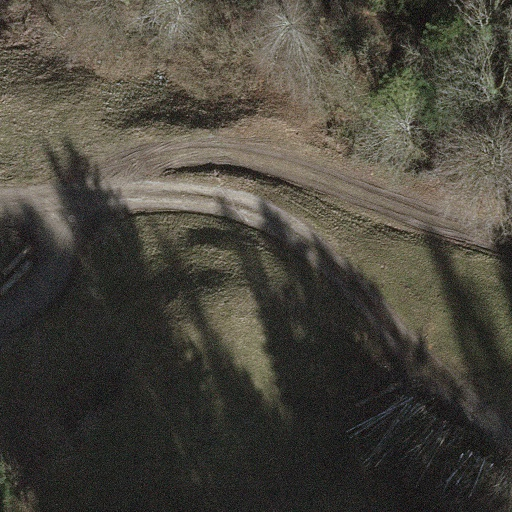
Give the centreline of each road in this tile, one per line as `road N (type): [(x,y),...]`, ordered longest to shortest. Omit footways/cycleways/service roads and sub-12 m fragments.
road 1 (track): [(511,454),(395,353),(290,237),(199,202),(62,205)]
road 2 (track): [(511,248),(256,164),(189,157),(120,172),(62,205)]
road 3 (track): [(62,205),(59,250),(28,298),(0,315)]
